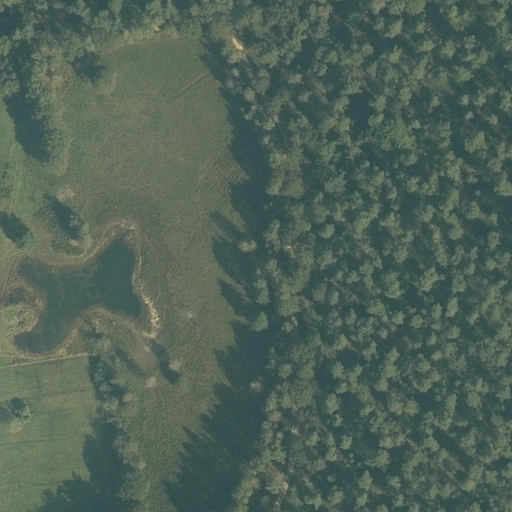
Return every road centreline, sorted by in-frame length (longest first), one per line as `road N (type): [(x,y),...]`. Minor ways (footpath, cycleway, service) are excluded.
road 1 (track): [(225,19),(285,138),(294,447),(274,511)]
road 2 (track): [(225,19),(0,53)]
